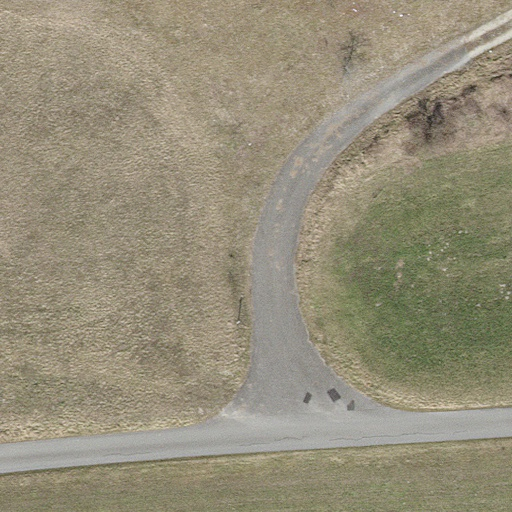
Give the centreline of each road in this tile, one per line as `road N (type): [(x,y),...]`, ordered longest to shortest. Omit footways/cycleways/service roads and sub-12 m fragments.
road 1 (unclassified): [(293,436),(273,266),(283,216),(302,174),(334,135),(371,104),(466,50)]
road 2 (unclassified): [(0,459),(293,436)]
road 3 (unclassified): [(293,436),(511,420)]
